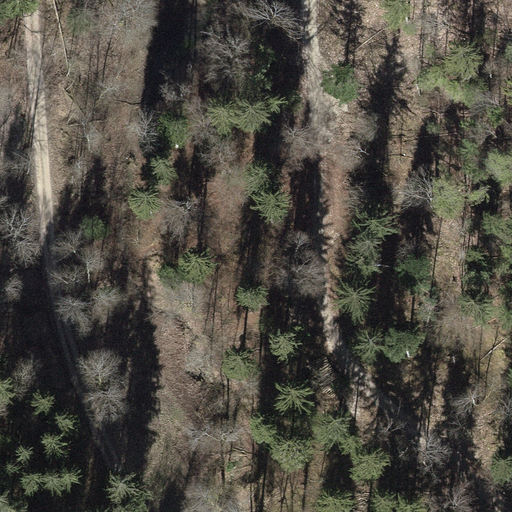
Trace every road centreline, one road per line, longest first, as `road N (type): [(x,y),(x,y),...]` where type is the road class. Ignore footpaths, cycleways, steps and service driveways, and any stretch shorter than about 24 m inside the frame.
road 1 (track): [(501,511),(337,357),(319,302),(311,0)]
road 2 (track): [(132,511),(65,336),(45,233),(27,0)]
